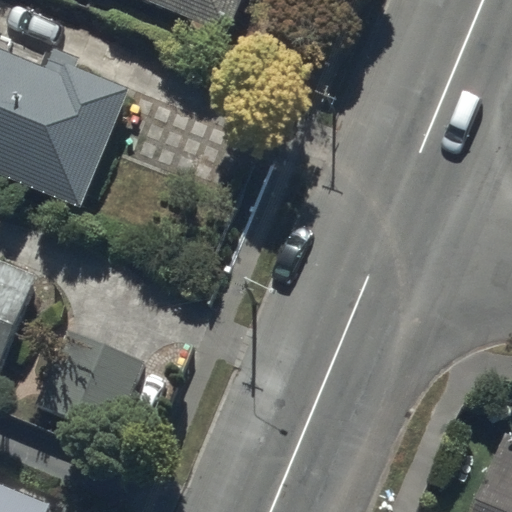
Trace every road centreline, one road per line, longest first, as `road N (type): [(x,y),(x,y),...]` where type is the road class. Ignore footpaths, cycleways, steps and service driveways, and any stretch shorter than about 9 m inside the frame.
road 1 (tertiary): [(270,511),(395,210)]
road 2 (tertiary): [(395,210),(483,0)]
road 3 (residential): [(395,210),(511,259)]
